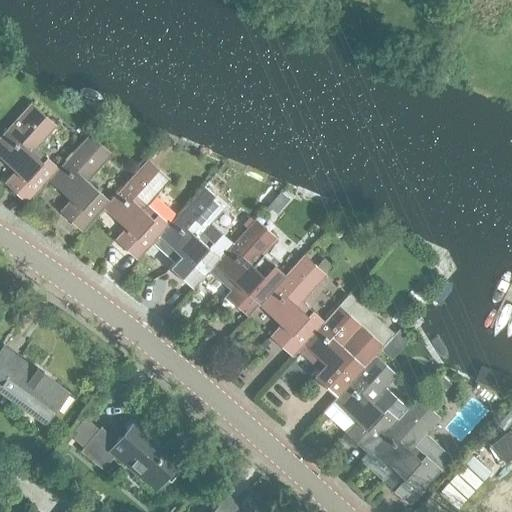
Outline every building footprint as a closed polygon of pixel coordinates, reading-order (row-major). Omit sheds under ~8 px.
[(511,2),(511,0),(470,0),(466,9),(501,27),(511,2)] [(0,154),(16,169),(6,181),(28,203),(50,179),(61,167),(38,146),(58,124),(33,101),(3,133),(0,137),(0,154)] [(61,167),(50,179),(70,198),(60,209),(83,231),(104,207),(111,200),(90,181),(114,154),(91,133),(61,167)] [(111,200),(104,207),(126,226),(115,239),(138,259),(154,242),(159,236),(170,224),(148,204),(172,179),(149,158),(111,200)] [(159,236),(154,242),(175,261),(170,267),(193,288),(210,269),(215,264),(234,244),(212,224),(225,209),(214,200),(217,197),(205,186),(170,224),(159,236)] [(248,228),(256,220),(251,216),(243,224),(248,228)] [(215,264),(210,269),(231,289),(225,295),(248,316),(259,305),(281,281),(287,274),(265,255),(280,239),(257,219),(234,244),(215,264)] [(326,236),(320,243),(325,248),(331,241),(326,236)] [(281,281),(259,305),(281,324),(270,336),(293,357),(299,351),(304,345),(325,321),(303,301),(327,275),(325,273),(332,265),(324,257),(317,265),(305,255),(287,274),(281,281)] [(304,345),(299,351),(320,370),(314,376),(337,397),(375,355),(384,345),(363,325),(340,305),(325,321),(304,345)] [(270,342),(266,338),(261,344),(265,348),(270,342)] [(0,390),(45,424),(68,393),(4,346),(0,351),(0,390)] [(337,397),(335,400),(356,420),(346,432),(368,452),(399,420),(409,408),(387,388),(398,376),(375,355),(337,397)] [(368,452),(360,460),(361,461),(383,480),(411,505),(443,470),(442,469),(453,457),(426,433),(440,417),(439,415),(443,410),(436,404),(432,409),(419,397),(409,408),(399,420),(368,452)] [(78,431),(73,437),(84,447),(100,429),(85,417),(75,429),(78,431)] [(157,490),(185,457),(138,417),(117,441),(101,427),(100,429),(84,447),(82,450),(98,464),(110,450),(157,490)] [(511,432),(510,429),(491,444),(502,458),(506,463),(511,457),(511,432)] [(473,455),(441,490),(459,506),(471,493),(491,472),(491,471),(473,455)] [(208,482),(201,490),(207,496),(214,488),(208,482)] [(248,511),(228,494),(212,511),(248,511)]
